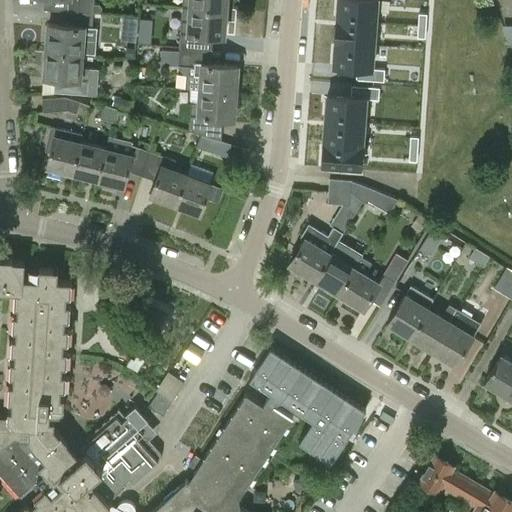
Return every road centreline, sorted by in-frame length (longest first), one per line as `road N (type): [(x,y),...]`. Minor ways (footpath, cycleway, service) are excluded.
road 1 (residential): [(511,460),(235,294)]
road 2 (residential): [(235,294),(274,189),(290,0)]
road 3 (residential): [(235,294),(83,237),(3,221)]
